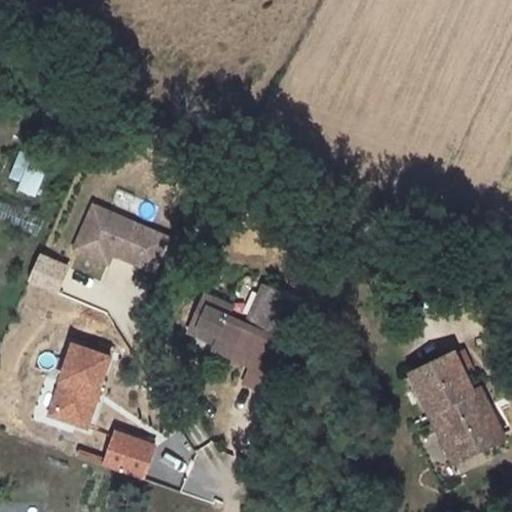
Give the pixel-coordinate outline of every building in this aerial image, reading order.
[(18,154),(8,182),(36,193),(47,165),(18,154)] [(96,216),(78,259),(111,274),(115,263),(159,282),(173,249),(96,216)] [(233,321),(214,313),(203,341),(219,349),(217,356),(252,373),(251,378),(241,399),(262,408),(302,318),(262,301),(245,340),(227,333),(233,321)] [(203,341),(214,313),(204,308),(187,347),(251,378),(252,373),(217,356),(219,349),(203,341)] [(57,430),(89,442),(98,417),(95,415),(97,407),(101,409),(114,373),(78,359),(65,395),(69,397),(57,430)] [(419,382),(444,440),(453,436),(466,471),(511,452),(497,417),(488,420),(464,363),(419,382)] [(146,479),(157,443),(114,430),(103,466),(146,479)] [(453,436),(444,440),(458,475),(466,471),(453,436)]
